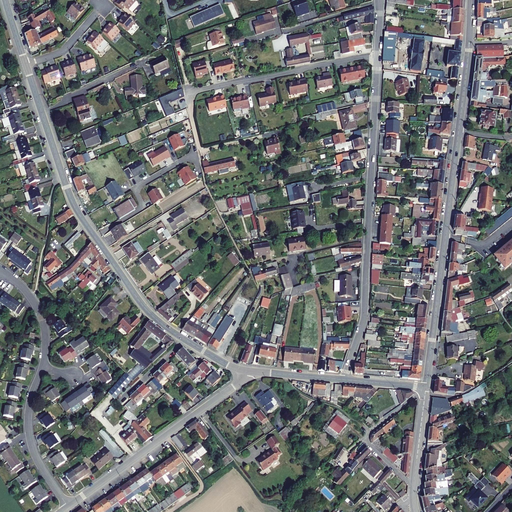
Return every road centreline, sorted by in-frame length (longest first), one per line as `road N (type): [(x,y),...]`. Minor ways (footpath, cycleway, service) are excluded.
road 1 (residential): [(376,56),(365,309),(343,380)]
road 2 (tertiary): [(458,131),(425,387)]
road 3 (unclassified): [(245,370),(67,506)]
road 4 (tertiary): [(94,236),(150,314),(245,370)]
road 5 (residential): [(189,93),(376,56)]
road 6 (tertiary): [(25,64),(73,205),(94,236)]
road 7 (residential): [(67,506),(31,447),(28,408),(42,367)]
road 8 (residential): [(197,153),(133,189),(143,206),(94,236)]
road 9 (tertiary): [(471,0),(458,131)]
road 10 (tertiary): [(425,387),(415,511)]
